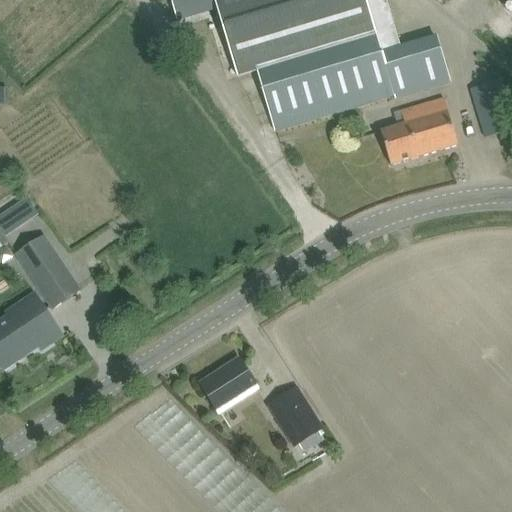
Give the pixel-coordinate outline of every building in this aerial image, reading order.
[(399,46),(386,0),(168,0),(175,21),(213,10),(235,78),(254,71),(275,132),(450,83),(436,38),(399,46)] [(470,91),(485,139),(511,131),(511,115),(502,82),(470,91)] [(0,109),(17,110),(16,87),(0,86),(0,109)] [(444,101),(402,113),(393,116),(397,129),(381,133),(392,167),(458,147),(444,101)] [(0,248),(8,243),(5,239),(39,217),(28,199),(0,217),(0,248)] [(44,239),(43,237),(16,255),(18,257),(53,310),(80,292),(69,276),(44,239)] [(62,338),(39,303),(35,296),(7,315),(9,318),(0,324),(0,366),(4,372),(40,349),(42,352),(62,338)] [(202,389),(220,416),(258,391),(239,361),(224,370),(226,373),(202,389)] [(294,449),(323,431),(298,390),(269,408),(294,449)]
